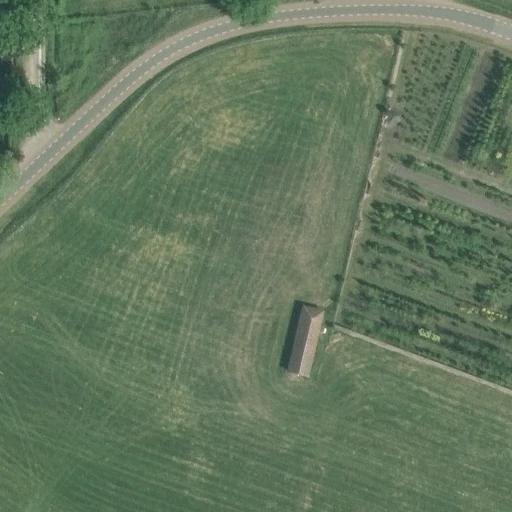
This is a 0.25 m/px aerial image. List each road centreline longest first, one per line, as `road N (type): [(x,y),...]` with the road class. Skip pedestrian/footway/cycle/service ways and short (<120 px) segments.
road 1 (tertiary): [(511,33),(411,9),(313,12),(227,26),(133,75),(48,154)]
road 2 (track): [(31,169),(29,0)]
